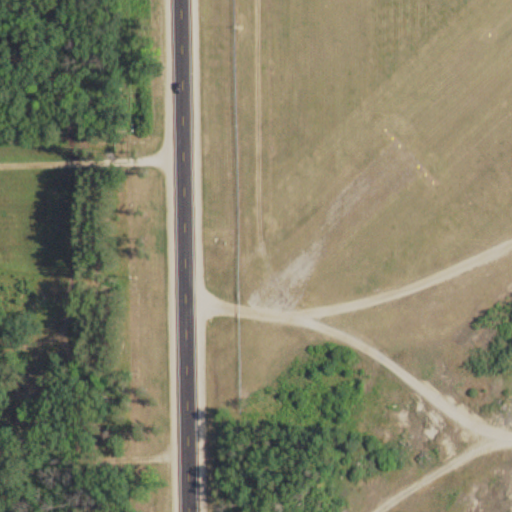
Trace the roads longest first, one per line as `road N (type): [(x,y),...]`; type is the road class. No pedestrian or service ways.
road 1 (primary): [(189,511),(182,0)]
road 2 (residential): [(373,511),(488,447),(511,445)]
